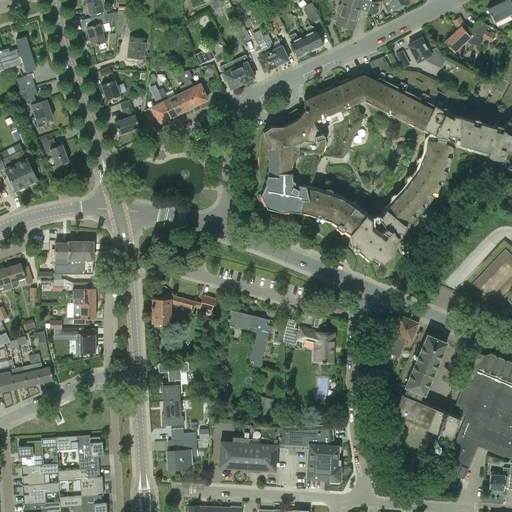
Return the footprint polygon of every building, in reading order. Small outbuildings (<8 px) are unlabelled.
[(89,14),(90,13),(91,17),(103,14),(101,3),(104,3),(103,0),(82,0),(83,2),(87,1),(89,14)] [(209,0),(213,8),(223,4),(223,2),(226,0),(209,0)] [(341,0),(340,5),(338,4),(336,12),(338,12),(335,24),(353,30),(362,0),(370,3),(371,0),(362,0),(341,0)] [(386,0),(392,11),(414,0),(413,0),(386,0)] [(511,7),(508,0),(506,0),(487,9),(494,22),(509,14),(510,16),(511,18),(511,7)] [(310,19),(314,21),(319,18),(312,2),(308,4),(303,6),(310,19)] [(378,6),(372,5),(370,12),(376,13),(378,6)] [(91,45),(98,43),(99,48),(106,47),(100,24),(116,20),(116,12),(103,15),(103,14),(91,17),(90,18),(92,25),(86,27),(91,45)] [(127,16),(117,15),(116,12),(116,20),(117,20),(116,34),(123,34),(124,26),(126,27),(127,16)] [(277,16),(276,14),(273,15),(279,29),(283,26),(279,16),(277,16)] [(279,29),(273,15),(270,16),(270,15),(267,16),(269,19),(268,20),(275,35),(281,32),(279,29)] [(481,38),(474,36),(476,33),(491,42),(495,36),(485,31),(476,25),(470,36),(463,29),(464,27),(459,17),(452,21),(457,30),(444,41),(453,52),(465,41),(470,43),(471,40),(480,43),(481,38)] [(478,20),(476,25),(485,31),(488,25),(478,20)] [(302,35),(309,51),(318,47),(317,45),(322,43),(316,31),(315,32),(312,27),(309,26),(305,28),(307,33),(302,35)] [(234,31),(240,46),(247,43),(245,39),(248,38),(245,31),(242,32),(240,28),(234,31)] [(275,49),(272,43),(268,34),(267,34),(264,28),(260,30),(265,42),(276,65),(282,63),(283,64),(286,62),(286,61),(288,60),(281,46),(275,49)] [(260,48),(260,49),(255,51),(258,57),(257,57),(264,71),(266,70),(267,71),(270,70),(270,68),(276,65),(265,42),(260,30),(253,33),(260,48)] [(309,51),(302,35),(297,38),(294,33),(288,36),(291,42),(290,43),(295,55),(300,53),(301,55),(309,51)] [(8,47),(0,50),(0,70),(23,63),(26,72),(36,69),(25,36),(15,40),(19,50),(10,53),(8,47)] [(130,36),(127,57),(143,58),(146,38),(130,36)] [(426,47),(421,38),(408,45),(417,62),(424,58),(426,61),(440,68),(445,58),(441,56),(436,47),(430,51),(427,47),(426,47)] [(395,54),(398,60),(406,56),(402,50),(395,54)] [(202,51),(194,54),(199,64),(206,61),(202,51)] [(397,64),(391,53),(387,54),(392,65),(397,64)] [(244,55),(238,58),(232,61),(235,67),(242,83),(243,82),(245,83),(248,81),(248,80),(253,77),(250,69),(252,68),(248,61),(247,62),(244,55)] [(510,76),(511,70),(511,68),(511,55),(500,78),(501,79),(507,82),(510,76)] [(373,72),(371,78),(363,74),(349,80),(348,78),(303,97),(304,108),(299,117),(299,118),(281,126),(270,125),(263,131),(261,139),(260,148),(259,157),(259,166),(259,174),(260,184),(261,190),(260,193),(257,196),(262,207),(266,206),(280,210),(289,209),(299,210),(308,212),(331,220),(350,233),(350,243),(369,258),(372,255),(383,261),(392,253),(396,241),(401,230),(403,231),(408,221),(411,221),(416,211),(419,212),(426,201),(428,202),(435,191),(437,191),(441,179),(444,179),(447,165),(450,165),(451,151),(453,151),(452,145),(442,141),(426,139),(425,151),(417,171),(404,189),(385,208),(379,217),(385,226),(379,233),(371,227),(371,218),(366,214),(341,197),(315,189),(309,187),(306,188),(305,185),(310,183),(313,178),(317,164),(319,161),(320,158),(324,156),(340,158),(349,131),(363,118),(364,114),(358,111),(357,100),(363,98),(366,90),(369,91),(368,94),(366,98),(368,98),(367,100),(428,130),(435,134),(435,133),(440,136),(441,133),(443,135),(453,137),(453,141),(491,152),(490,156),(498,161),(511,150),(511,117),(509,120),(507,120),(502,128),(455,115),(460,107),(457,105),(453,111),(451,110),(453,103),(450,101),(448,106),(445,105),(442,109),(427,101),(428,96),(423,93),(420,98),(404,90),(406,85),(400,82),(397,86),(382,79),(384,73),(386,72),(392,74),(396,76),(402,81),(404,78),(398,73),(393,71),(389,66),(387,63),(386,62),(383,56),(369,62),(371,68),(378,66),(381,72),(380,74),(376,72),(373,72)] [(241,83),(242,83),(235,67),(228,71),(225,64),(219,67),(222,73),(221,74),(225,81),(227,80),(231,88),(236,85),(238,86),(241,85),(241,83)] [(107,100),(111,98),(113,102),(121,99),(114,79),(113,80),(110,73),(112,73),(110,66),(99,70),(101,77),(106,75),(108,81),(101,84),(107,100)] [(185,84),(195,106),(196,106),(195,105),(207,99),(200,84),(193,87),(190,79),(192,78),(189,70),(179,72),(179,73),(185,84)] [(436,88),(439,83),(417,72),(400,70),(400,71),(403,74),(416,77),(423,81),(429,86),(436,88)] [(30,88),(35,87),(31,74),(27,75),(26,76),(30,88)] [(490,93),(495,82),(483,76),(480,83),(485,86),(484,90),(490,93)] [(424,92),(427,88),(422,83),(415,79),(409,78),(408,79),(407,83),(413,85),(419,88),(424,92)] [(507,82),(501,79),(495,89),(501,92),(501,93),(507,82)] [(511,79),(501,99),(500,106),(505,109),(511,104),(511,79)] [(175,95),(183,111),(194,105),(195,107),(195,106),(185,84),(180,86),(182,92),(175,95)] [(159,103),(151,107),(144,110),(145,113),(144,114),(149,124),(157,120),(158,123),(170,117),(171,118),(160,96),(161,96),(158,90),(156,86),(150,88),(157,102),(159,103)] [(499,97),(501,92),(495,89),(494,89),(485,106),(447,86),(445,91),(452,98),(460,100),(482,110),(489,113),(494,103),(499,97)] [(31,105),(36,103),(33,95),(37,93),(35,87),(30,88),(20,92),(25,104),(30,102),(31,105)] [(183,111),(175,95),(175,96),(172,90),(165,93),(163,88),(158,90),(161,96),(160,96),(171,118),(172,118),(171,117),(183,111)] [(446,103),(450,99),(444,94),(437,91),(430,89),(429,94),(435,96),(441,99),(446,103)] [(44,125),(42,121),(52,118),(46,99),(36,103),(31,105),(35,117),(32,118),(37,131),(40,130),(39,127),(44,125)] [(126,112),(128,117),(114,121),(119,134),(139,127),(130,102),(120,106),(123,113),(126,112)] [(30,165),(22,149),(19,143),(0,152),(0,165),(3,164),(15,189),(17,188),(19,190),(23,187),(23,185),(36,179),(34,175),(36,174),(37,172),(38,170),(37,168),(36,166),(34,165),(32,165),(30,165)] [(69,161),(62,144),(44,150),(47,156),(51,154),(56,166),(69,161)] [(68,240),(68,242),(68,258),(68,263),(69,273),(93,273),(93,258),(93,248),(93,243),(93,240),(68,240)] [(52,249),(52,257),(54,257),(54,258),(55,258),(55,263),(54,263),(54,273),(57,273),(62,273),(67,273),(69,273),(68,263),(68,258),(68,242),(54,242),(54,249),(52,249)] [(511,250),(507,246),(498,255),(511,269),(511,250)] [(18,279),(24,277),(26,284),(33,282),(28,266),(22,267),(21,262),(6,267),(10,281),(12,288),(17,287),(19,282),(18,279)] [(0,284),(10,281),(6,267),(0,269),(0,284)] [(40,279),(40,288),(48,288),(48,279),(40,279)] [(81,303),(95,303),(95,288),(89,288),(89,282),(73,282),(73,291),(81,291),(81,297),(79,297),(79,302),(81,302),(81,303)] [(170,323),(170,303),(190,308),(190,310),(192,310),(192,308),(193,309),(194,306),(207,310),(206,313),(211,314),(215,297),(203,294),(201,302),(171,294),(170,298),(152,298),(152,306),(151,305),(151,307),(152,307),(152,323),(170,323)] [(95,303),(81,303),(73,303),(73,324),(89,324),(89,318),(95,318),(95,303)] [(259,367),(268,331),(272,332),(273,326),(268,325),(269,319),(230,309),(230,311),(228,312),(228,315),(229,316),(227,325),(234,326),(235,324),(245,326),(244,328),(257,331),(250,360),(253,361),(252,365),(259,367)] [(401,315),(399,314),(396,321),(387,317),(380,339),(388,342),(389,339),(392,341),(388,352),(393,354),(409,317),(402,314),(401,315)] [(288,319),(282,317),(276,341),(284,343),(284,342),(284,337),(287,326),(288,319)] [(418,322),(416,322),(416,320),(409,317),(393,354),(399,357),(407,338),(410,339),(418,322)] [(333,344),(334,333),(316,332),(317,331),(299,326),(299,329),(293,328),(295,320),(288,319),(287,326),(284,337),(284,342),(296,345),(297,339),(304,341),(304,340),(315,343),(315,361),(332,362),(332,345),(333,344)] [(50,328),(61,328),(62,328),(62,320),(50,320),(50,326),(50,328)] [(80,337),(80,340),(76,340),(76,355),(88,355),(88,352),(95,352),(95,333),(80,333),(80,334),(78,334),(78,328),(62,328),(61,328),(61,339),(77,339),(77,337),(80,337)] [(46,342),(44,331),(37,332),(39,343),(46,342)] [(446,342),(427,334),(419,351),(417,350),(409,370),(411,371),(407,379),(406,378),(405,381),(406,381),(404,386),(407,387),(404,393),(402,392),(392,414),(451,439),(460,417),(419,400),(422,393),(424,394),(446,342)] [(25,335),(11,338),(12,345),(27,342),(25,335)] [(478,444),(511,458),(511,456),(511,362),(478,349),(455,404),(460,406),(457,412),(465,415),(443,468),(444,469),(440,478),(457,487),(461,478),(464,477),(478,444)] [(33,354),(39,382),(53,379),(50,366),(42,368),(39,353),(33,354)] [(24,372),(27,385),(39,382),(33,354),(29,355),(31,364),(30,364),(31,370),(24,372)] [(12,374),(10,369),(8,360),(4,361),(5,367),(0,367),(0,383),(2,390),(15,388),(12,374)] [(161,391),(163,391),(164,400),(179,399),(179,400),(179,392),(182,392),(181,370),(188,370),(187,362),(159,364),(160,372),(168,372),(169,382),(160,383),(161,391)] [(14,368),(10,369),(12,374),(15,388),(27,385),(24,372),(23,366),(22,366),(14,368)] [(391,393),(385,390),(382,397),(385,406),(391,393)] [(260,396),(255,417),(271,420),(274,407),(271,407),(273,399),(260,396)] [(183,416),(180,416),(179,400),(179,399),(164,400),(164,413),(162,414),(163,425),(184,424),(183,416)] [(302,422),(302,414),(293,414),(293,423),(302,422)] [(53,417),(42,421),(44,426),(55,422),(53,417)] [(219,445),(219,466),(246,467),(246,471),(249,473),(251,473),(251,470),(274,471),(275,445),(276,445),(278,447),(281,447),(281,444),(285,445),(308,446),(306,478),(321,479),(321,477),(325,478),(325,479),(340,480),(341,465),(339,465),(339,460),(337,460),(338,445),(332,445),(332,440),(333,440),(333,429),(331,429),(331,422),(330,422),(285,426),(240,424),(240,433),(241,433),(241,438),(230,438),(229,445),(219,445)] [(200,438),(209,438),(208,428),(199,429),(200,438)] [(390,432),(397,459),(399,467),(406,465),(397,431),(390,432)] [(90,435),(56,437),(56,447),(56,450),(78,448),(79,469),(87,469),(86,456),(98,455),(98,449),(100,449),(99,437),(90,437),(90,435)] [(26,466),(43,465),(42,447),(56,447),(56,437),(41,438),(41,440),(27,441),(27,446),(20,446),(20,456),(25,456),(26,466)] [(182,450),(167,450),(168,468),(192,467),(192,456),(197,455),(196,439),(182,439),(181,440),(182,450)] [(497,489),(503,490),(505,477),(509,477),(508,483),(510,483),(511,484),(511,462),(510,462),(510,468),(503,467),(502,475),(499,475),(499,472),(490,471),(490,474),(489,489),(488,492),(497,493),(497,489)] [(58,471),(57,464),(43,465),(26,466),(21,466),(22,475),(26,475),(27,483),(23,484),(23,485),(27,485),(45,484),(44,474),(58,473),(58,471)] [(79,469),(58,471),(58,473),(58,481),(80,479),(81,496),(89,495),(103,494),(102,482),(100,482),(99,476),(87,477),(87,469),(79,469)] [(59,483),(45,484),(27,485),(23,485),(22,485),(23,495),(28,494),(28,503),(24,503),(24,504),(46,503),(45,493),(59,492),(59,483)] [(81,496),(59,497),(60,502),(60,507),(81,506),(81,511),(104,511),(104,508),(102,509),(101,503),(89,503),(89,495),(81,496)] [(60,507),(60,502),(46,503),(24,504),(24,506),(28,505),(28,511),(50,511),(60,511),(60,507)]
